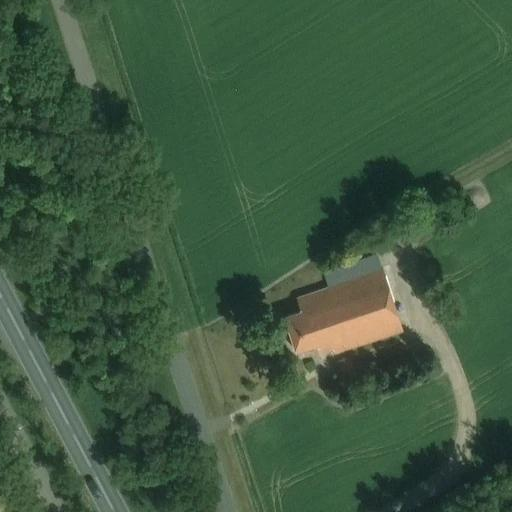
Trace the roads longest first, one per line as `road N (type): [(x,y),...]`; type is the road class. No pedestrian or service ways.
road 1 (unclassified): [(228,511),(60,0)]
road 2 (trunk): [(111,511),(0,297)]
